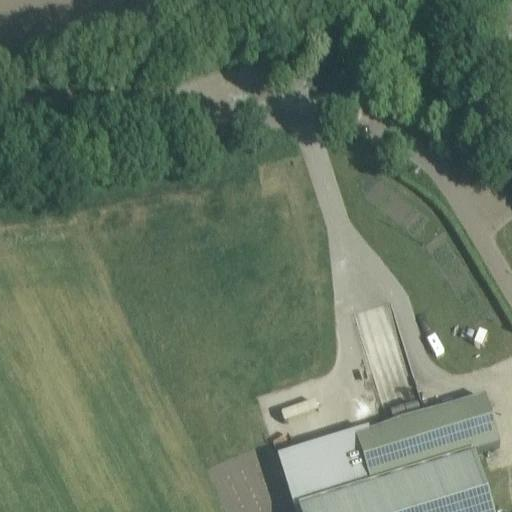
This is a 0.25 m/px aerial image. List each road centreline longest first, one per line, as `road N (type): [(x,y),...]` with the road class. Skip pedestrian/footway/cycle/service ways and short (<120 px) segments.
road 1 (unclassified): [(0,132),(315,113)]
road 2 (unclassified): [(511,290),(433,165),(367,127),(315,113)]
road 3 (unclassified): [(315,113),(334,41),(366,0)]
